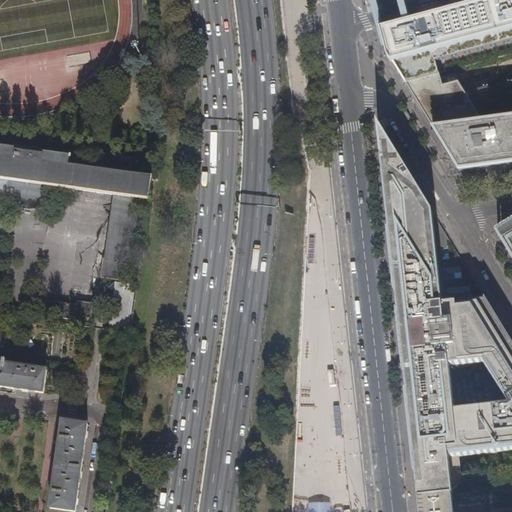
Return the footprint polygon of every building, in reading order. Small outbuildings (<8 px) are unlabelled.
[(377,1),(376,0),(369,0),(370,3),(375,19),(378,33),(381,32),(385,31),(381,17),(377,1)] [(438,63),(511,42),(511,0),(496,0),(470,7),(398,27),(385,31),(381,32),(386,53),(399,74),(404,71),(409,79),(404,82),(406,85),(431,78),(431,77),(441,74),(438,63)] [(409,79),(404,71),(399,74),(404,82),(409,79)] [(409,90),(413,96),(445,87),(441,74),(431,77),(431,78),(406,85),(409,90)] [(511,115),(483,124),(458,83),(445,87),(413,96),(424,114),(432,128),(445,148),(461,174),(466,183),(511,172),(511,115)] [(511,343),(481,295),(444,300),(434,211),(414,178),(392,142),(377,119),(402,326),(408,325),(409,335),(408,335),(407,336),(406,336),(406,337),(406,338),(405,338),(405,339),(406,340),(406,341),(407,341),(407,342),(409,342),(411,352),(405,353),(408,388),(415,451),(421,450),(423,468),(417,469),(418,473),(418,477),(419,477),(420,486),(419,486),(419,488),(420,494),(420,498),(453,495),(453,490),(455,489),(458,486),(460,484),(461,481),(462,479),(461,476),(459,456),(511,449),(511,343)] [(6,202),(8,203),(12,205),(19,209),(23,210),(28,211),(35,211),(39,210),(47,208),(50,209),(53,187),(116,196),(108,260),(104,260),(102,278),(123,281),(126,263),(131,263),(140,200),(150,201),(153,178),(69,166),(70,156),(0,146),(0,179),(9,180),(6,202)] [(511,235),(511,236),(507,238),(502,241),(511,257),(511,235)] [(110,331),(128,333),(134,285),(116,283),(110,331)] [(54,318),(79,321),(80,317),(91,319),(93,304),(77,302),(77,305),(56,302),(54,318)] [(402,326),(400,326),(403,353),(405,353),(411,352),(409,342),(407,342),(407,341),(406,341),(406,340),(405,339),(405,338),(406,338),(406,337),(406,336),(407,336),(408,335),(409,335),(408,325),(402,326)] [(303,329),(303,351),(316,351),(316,328),(303,329)] [(39,393),(44,394),(47,371),(0,363),(0,387),(16,390),(39,393)] [(297,429),(326,431),(328,384),(299,382),(297,429)] [(50,509),(72,511),(75,511),(76,508),(79,487),(83,462),(86,438),(88,425),(63,421),(62,424),(50,509)] [(306,438),(308,430),(298,428),(296,436),(306,438)] [(319,492),(321,447),(298,446),(296,491),(319,492)] [(415,451),(414,451),(416,469),(417,469),(423,468),(421,450),(415,451)] [(483,489),(499,488),(498,476),(472,479),(474,493),(483,492),(483,489)] [(422,511),(423,511),(454,508),(453,495),(420,498),(419,498),(420,511),(422,511)]
